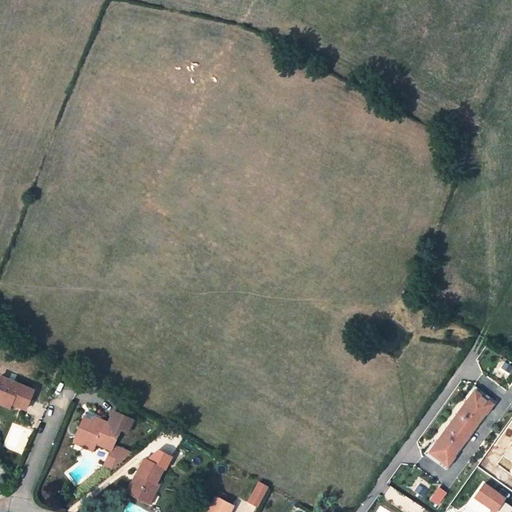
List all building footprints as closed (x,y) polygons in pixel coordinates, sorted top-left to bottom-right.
[(0,399),(11,404),(25,410),(33,391),(0,376),(0,399)] [(451,422),(462,429),(468,434),(473,427),(472,426),(481,414),(482,415),(489,406),(473,393),(451,422)] [(11,404),(0,399),(0,404),(9,408),(11,404)] [(120,429),(103,421),(85,413),(75,436),(82,439),(80,442),(91,447),(93,443),(110,451),(120,429)] [(451,422),(430,451),(447,464),(454,454),(452,453),(461,441),(463,442),(468,434),(462,429),(451,422)] [(78,446),(80,442),(82,439),(75,436),(73,443),(78,446)] [(78,446),(90,451),(91,447),(80,442),(78,446)] [(116,448),(112,446),(110,451),(103,467),(111,470),(120,462),(111,459),(116,448)] [(130,454),(116,448),(111,459),(120,462),(130,454)] [(144,459),(136,474),(138,475),(135,482),(133,481),(126,493),(144,503),(150,491),(154,493),(159,484),(155,483),(163,469),(144,459)] [(260,506),(270,485),(258,480),(248,502),(260,506)] [(148,505),(154,493),(150,491),(144,503),(148,505)] [(446,496),(439,491),(432,501),(439,506),(446,496)] [(229,511),(233,505),(215,496),(207,511),(229,511)] [(148,511),(131,502),(126,511),(128,511),(148,511)] [(318,511),(324,511),(328,505),(322,503),(318,511)]
